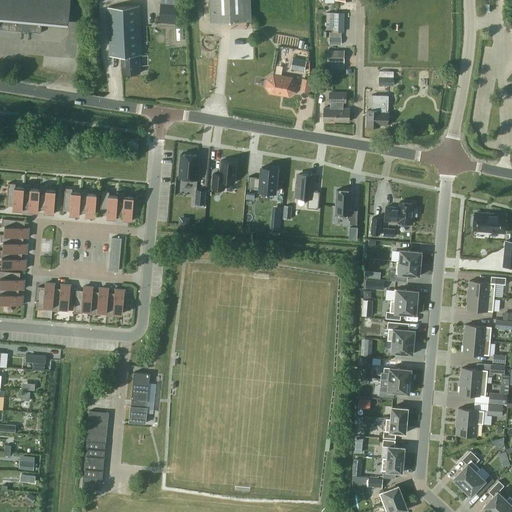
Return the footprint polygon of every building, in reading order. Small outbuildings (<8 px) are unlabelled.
[(0,0),(0,28),(40,32),(41,23),(69,25),(70,0),(0,0)] [(252,20),(251,0),(211,0),(212,22),(252,20)] [(178,4),(161,3),(159,22),(176,24),(178,4)] [(141,55),(139,6),(107,7),(109,56),(121,56),(122,74),(139,73),(138,55),(141,55)] [(343,13),(326,12),(326,30),(333,30),(333,32),(341,32),(343,32),(343,13)] [(344,50),(327,50),(327,63),(344,63),(344,50)] [(306,60),(292,58),(290,69),(304,72),(306,60)] [(393,71),(379,71),(378,85),(393,86),(393,71)] [(292,78),(273,75),(267,79),(266,86),(270,92),(279,94),(281,92),(292,94),(295,91),(296,84),(292,78)] [(310,80),(302,78),(300,91),(308,92),(310,80)] [(345,102),(345,93),(329,93),(329,103),(331,103),(331,108),(324,108),(324,121),(350,121),(350,108),(344,108),(344,102),(345,102)] [(372,105),(372,110),(368,110),(367,126),(379,126),(379,124),(387,124),(388,112),(386,112),(386,108),(388,108),(388,95),(371,95),(371,105),(372,105)] [(181,154),(179,178),(198,180),(199,167),(197,166),(198,155),(181,154)] [(213,173),(212,189),(224,190),(224,181),(234,182),(236,161),(221,160),(220,174),(213,173)] [(249,176),(248,188),(254,188),(254,187),(258,188),(260,188),(259,191),(275,192),(277,168),(261,167),(260,178),(259,178),(255,177),(249,176)] [(314,174),(298,173),(296,195),(308,197),(308,207),(318,208),(320,190),(313,190),(314,174)] [(22,212),(23,207),(24,187),(16,187),(16,184),(8,183),(6,205),(13,206),(12,211),(22,212)] [(24,187),(23,207),(28,207),(28,213),(38,213),(38,208),(40,189),(31,188),(31,184),(25,184),(24,187)] [(40,185),(40,189),(38,208),(44,209),(44,214),(54,215),(56,190),(46,189),(47,186),(40,185)] [(79,212),(81,192),(72,191),(73,188),(65,188),(64,210),(70,211),(69,217),(79,217),(79,212)] [(81,192),(79,212),(85,213),(85,218),(96,219),(97,193),(88,193),(88,190),(81,189),(81,192)] [(204,204),(205,190),(196,189),(195,204),(204,204)] [(336,190),(335,214),(343,215),(342,218),(350,218),(350,224),(357,224),(357,210),(351,210),(352,190),(336,190)] [(118,195),(109,195),(109,192),(102,191),(100,214),(106,214),(106,220),(116,220),(116,215),(117,215),(118,195)] [(118,195),(117,215),(122,215),(122,221),(132,222),(134,197),(125,196),(125,193),(118,192),(118,195)] [(413,204),(400,202),(399,208),(386,207),(385,220),(411,223),(412,216),(417,217),(418,208),(413,207),(413,204)] [(284,206),(283,218),(290,218),(291,206),(284,206)] [(473,216),(472,226),(474,226),(473,229),(504,232),(506,215),(475,212),(475,216),(473,216)] [(5,226),(4,234),(4,235),(23,237),(29,238),(30,227),(24,227),(25,220),(3,218),(2,226),(5,226)] [(380,218),(373,218),(372,233),(379,233),(380,218)] [(383,228),(383,236),(394,237),(395,229),(383,228)] [(404,241),(413,241),(413,232),(404,232),(404,241)] [(23,242),(23,237),(4,235),(4,234),(1,234),(0,241),(3,242),(3,250),(3,251),(22,252),(27,253),(28,243),(23,242)] [(122,238),(112,238),(110,270),(119,271),(122,238)] [(21,258),(22,252),(3,251),(3,250),(0,249),(0,258),(2,258),(1,266),(26,268),(27,259),(21,258)] [(400,250),(399,261),(420,263),(421,251),(400,250)] [(399,261),(397,261),(396,273),(418,275),(419,276),(420,263),(399,261)] [(0,287),(19,289),(24,289),(25,279),(20,278),(20,272),(0,270),(0,287)] [(468,294),(494,297),(495,283),(505,284),(506,277),(491,276),(490,282),(469,280),(468,294)] [(366,279),(365,288),(384,289),(384,281),(366,279)] [(53,307),(55,288),(54,288),(55,282),(45,281),(45,287),(38,286),(37,308),(43,309),(43,306),(52,307),(53,307)] [(61,288),(55,288),(53,307),(52,307),(52,310),(59,311),(59,307),(69,308),(71,283),(61,283),(61,288)] [(82,309),(90,310),(91,310),(93,291),(93,286),(84,285),(83,290),(76,290),(75,312),(81,313),(82,309)] [(97,311),(106,311),(107,311),(109,293),(108,293),(109,287),(99,286),(99,292),(93,291),(91,310),(90,310),(90,314),(97,314),(97,311)] [(0,287),(0,303),(23,305),(24,295),(18,294),(19,289),(0,287)] [(107,311),(106,311),(106,315),(113,315),(113,312),(123,313),(125,288),(115,288),(114,293),(109,293),(107,311)] [(393,300),(417,303),(418,290),(417,290),(417,291),(394,289),(393,300)] [(467,309),(493,311),(493,310),(499,311),(500,300),(494,299),(494,297),(468,294),(467,309)] [(371,300),(363,299),(362,299),(361,315),(362,315),(370,316),(371,300)] [(393,300),(391,300),(390,311),(386,311),(386,318),(400,319),(401,313),(415,314),(415,315),(416,315),(417,303),(393,300)] [(511,312),(503,311),(503,319),(511,320),(511,312)] [(511,321),(495,320),(495,328),(511,329),(511,321)] [(392,340),(413,342),(414,329),(414,330),(399,329),(400,322),(388,321),(387,328),(388,328),(387,340),(392,340)] [(464,338),(490,341),(491,326),(465,324),(464,338)] [(489,355),(490,341),(464,338),(463,352),(489,355)] [(365,339),(363,355),(371,356),(372,339),(365,339)] [(392,340),(391,352),(412,353),(411,354),(412,354),(413,342),(392,340)] [(506,355),(493,353),(492,361),(505,363),(506,355)] [(27,354),(26,361),(33,362),(45,363),(46,356),(27,354)] [(371,358),(363,357),(362,368),(370,369),(371,358)] [(503,364),(492,363),(491,372),(502,373),(504,373),(505,364),(503,364)] [(389,373),(389,379),(410,381),(411,369),(410,369),(384,367),(383,372),(389,373)] [(461,368),(460,380),(486,383),(487,370),(461,368)] [(151,374),(134,372),(130,422),(146,423),(151,374)] [(409,393),(410,381),(389,379),(380,378),(378,396),(387,396),(388,392),(388,391),(389,391),(408,393),(409,393)] [(486,383),(460,380),(459,394),(484,396),(486,383)] [(508,394),(508,385),(500,384),(499,393),(508,394)] [(499,393),(489,392),(488,402),(503,404),(503,405),(506,406),(508,394),(499,393)] [(362,408),(372,409),(372,397),(363,397),(362,408)] [(502,405),(488,404),(487,414),(501,416),(502,405)] [(391,419),(406,420),(408,408),(392,407),(391,419)] [(457,408),(456,421),(482,423),(483,410),(457,408)] [(84,458),(81,488),(88,489),(101,490),(101,487),(102,478),(102,471),(105,442),(108,412),(89,410),(84,458)] [(406,420),(391,419),(386,419),(385,430),(384,430),(383,437),(395,438),(396,432),(405,433),(406,420)] [(482,424),(482,423),(456,421),(455,434),(476,436),(477,423),(482,424)] [(382,457),(382,458),(402,459),(403,447),(394,447),(394,440),(382,439),(382,446),(388,447),(387,458),(382,457)] [(461,487),(476,472),(479,468),(474,463),(478,459),(470,451),(461,459),(466,464),(452,478),(461,487)] [(402,459),(382,458),(381,470),(383,471),(383,477),(395,478),(395,472),(401,472),(402,459)] [(509,463),(507,458),(500,460),(502,466),(509,463)] [(20,460),(19,468),(33,470),(34,462),(20,460)] [(360,463),(356,463),(353,463),(352,475),(353,475),(355,475),(359,475),(360,463)] [(476,472),(461,487),(470,495),(474,491),(479,495),(494,480),(489,475),(485,480),(476,472)] [(383,479),(368,477),(367,486),(382,487),(383,479)] [(482,506),(488,511),(494,511),(506,500),(497,491),(503,485),(498,480),(488,491),(492,496),(482,506)] [(379,493),(383,504),(402,497),(397,486),(379,493)] [(511,511),(511,498),(509,496),(506,500),(494,511),(511,511)] [(406,509),(402,497),(383,504),(386,511),(383,511),(401,511),(406,509)]
